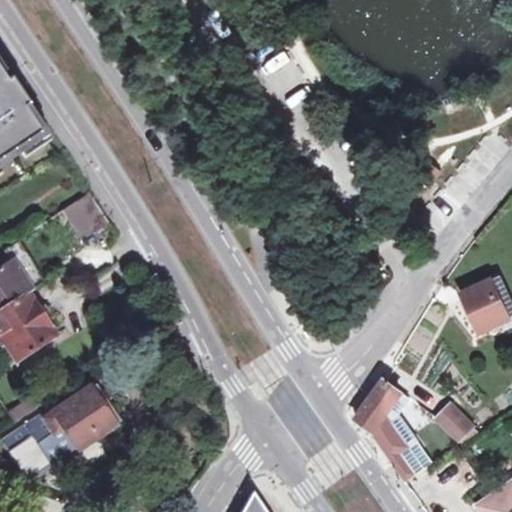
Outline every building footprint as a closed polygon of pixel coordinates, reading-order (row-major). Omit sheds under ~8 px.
[(0,73),(0,160),(41,134),(25,110),(29,107),(8,77),(4,80),(0,73)] [(25,110),(41,134),(45,131),(29,107),(25,110)] [(429,169),(418,182),(427,189),(438,176),(429,169)] [(84,243),(110,226),(90,195),(63,213),(84,243)] [(21,245),(8,252),(17,265),(14,267),(32,294),(46,284),(21,245)] [(8,252),(0,257),(0,336),(19,363),(57,336),(47,323),(39,311),(29,296),(32,294),(14,267),(17,265),(8,252)] [(487,332),(511,320),(511,289),(507,278),(470,297),(487,332)] [(39,311),(47,323),(54,318),(46,306),(39,311)] [(20,373),(28,384),(35,378),(28,367),(20,373)] [(422,443),(401,415),(390,430),(382,424),(405,391),(391,377),(376,397),(360,419),(370,426),(410,483),(421,475),(406,455),(422,443)] [(97,384),(45,418),(55,434),(64,428),(79,450),(116,426),(106,410),(111,406),(97,384)] [(412,398),(405,391),(382,424),(390,430),(401,415),(412,398)] [(45,405),(38,394),(7,414),(14,425),(45,405)] [(122,422),(111,406),(106,410),(116,426),(122,422)] [(470,443),(474,440),(456,412),(452,415),(470,443)] [(55,434),(45,418),(43,415),(2,441),(9,452),(13,449),(32,436),(38,445),(55,434)] [(452,415),(446,419),(437,424),(457,452),(470,443),(452,415)] [(13,449),(9,452),(28,481),(52,465),(38,445),(32,436),(13,449)] [(438,464),(422,443),(406,455),(421,475),(438,464)] [(511,511),(511,482),(470,511),(511,511)] [(250,496),(261,495),(254,485),(247,494),(248,495),(250,496)] [(272,511),(261,495),(250,496),(248,495),(239,511),(272,511)]
